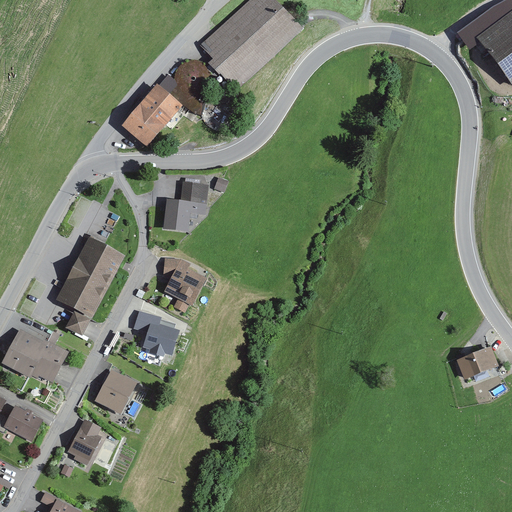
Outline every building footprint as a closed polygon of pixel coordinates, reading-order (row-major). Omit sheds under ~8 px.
[(275,0),(249,0),(200,45),(213,59),(208,63),(219,75),(221,73),(237,90),(303,29),(297,23),(275,0)] [(511,12),(478,38),(511,83),(511,12)] [(159,86),(182,106),(190,110),(190,112),(202,116),(204,103),(208,96),(202,92),(207,89),(210,84),(211,79),(211,74),(209,68),(205,64),(200,61),(194,60),(188,61),(183,64),(180,68),(177,74),(177,79),(168,75),(159,86)] [(157,85),(123,126),(148,147),(182,106),(159,86),(157,85)] [(219,178),(215,189),(225,193),(229,182),(219,178)] [(183,183),(181,201),(207,204),(209,186),(183,183)] [(181,201),(167,199),(163,229),(188,233),(191,213),(206,215),(207,204),(181,201)] [(90,238),(58,300),(93,318),(125,256),(90,238)] [(182,260),(166,259),(164,275),(173,275),(165,292),(179,299),(174,307),(186,313),(190,304),(193,306),(207,279),(188,269),(191,264),(182,260)] [(139,289),(136,295),(142,299),(146,292),(139,289)] [(92,320),(75,311),(66,328),(83,337),(92,320)] [(162,318),(140,311),(134,328),(148,333),(143,348),(150,350),(149,353),(164,358),(165,353),(172,356),(180,331),(160,325),(162,318)] [(33,373),(47,344),(20,330),(2,364),(29,378),(33,373)] [(69,353),(48,342),(47,344),(33,373),(54,383),(69,353)] [(491,347),(457,360),(465,380),(499,366),(491,347)] [(504,364),(497,368),(502,376),(509,372),(504,364)] [(112,370),(95,402),(121,414),(137,383),(112,370)] [(13,417),(7,429),(32,442),(43,420),(18,407),(13,417)] [(13,417),(0,410),(0,431),(4,433),(7,429),(13,417)] [(102,428),(85,419),(68,452),(76,456),(74,459),(87,466),(102,438),(98,435),(102,428)] [(65,465),(61,473),(70,477),(74,469),(65,465)] [(0,477),(0,484),(4,486),(10,489),(12,484),(0,477)] [(53,508),(58,499),(46,493),(41,502),(53,508)] [(83,511),(58,499),(53,508),(50,511),(83,511)]
